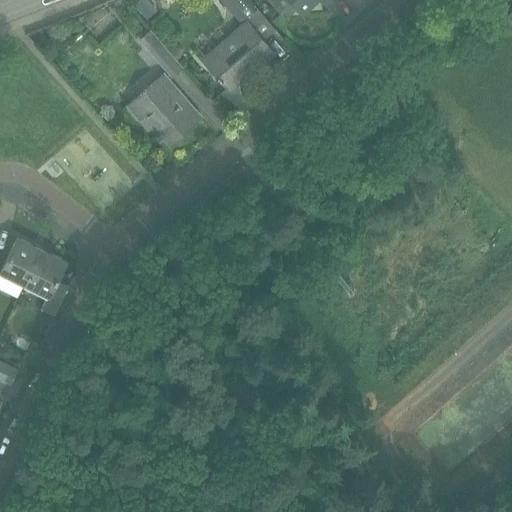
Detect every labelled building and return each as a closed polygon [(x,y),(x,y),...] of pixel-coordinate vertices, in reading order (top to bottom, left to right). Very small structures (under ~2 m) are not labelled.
[(235,0),(235,1),(254,23),(263,15),(251,0),(235,0)] [(270,0),(282,13),(283,14),(286,15),(288,14),(297,7),(302,12),(316,0),(270,0)] [(221,79),(230,89),(250,72),(246,68),(269,49),(272,53),(273,52),(246,20),(233,32),(236,36),(208,60),(194,44),(192,45),(217,73),(216,74),(220,79),(221,79)] [(140,39),(164,66),(171,75),(181,66),(150,31),(140,39)] [(164,134),(170,141),(193,121),(175,99),(180,95),(163,75),(129,104),(140,116),(145,112),(160,130),(156,134),(159,138),(164,134)] [(432,104),(421,113),(399,132),(428,165),(454,143),(459,135),(432,104)] [(281,197),(295,213),(304,205),(290,189),(281,197)] [(17,237),(8,255),(0,271),(0,274),(23,286),(41,248),(17,237)] [(65,260),(41,248),(23,286),(46,297),(40,308),(54,315),(68,285),(56,279),(65,260)] [(0,389),(5,380),(9,382),(18,363),(0,354),(0,389)]
